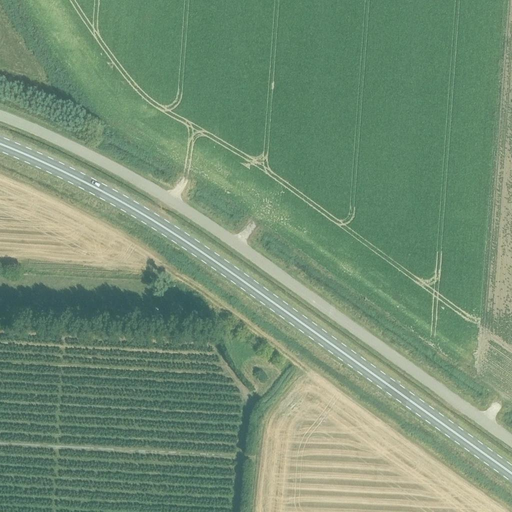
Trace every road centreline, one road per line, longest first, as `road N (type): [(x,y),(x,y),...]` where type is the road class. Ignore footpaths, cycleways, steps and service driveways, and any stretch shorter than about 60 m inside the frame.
road 1 (primary): [(511,474),(198,249),(0,144)]
road 2 (tertiary): [(511,442),(212,227),(130,175),(0,114)]
